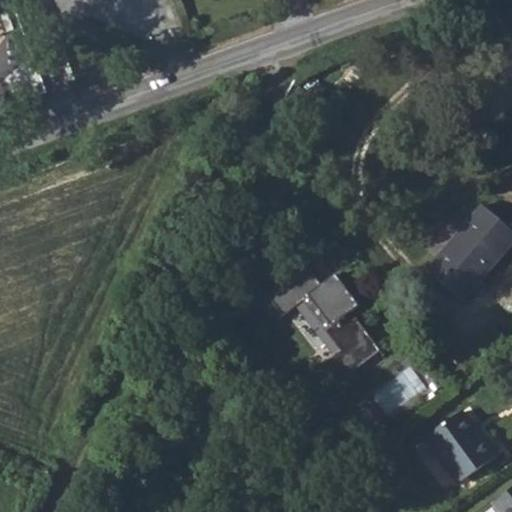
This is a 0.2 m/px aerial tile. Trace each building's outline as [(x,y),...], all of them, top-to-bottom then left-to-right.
[(511,233),(485,208),(430,270),(465,300),(511,247),(511,233)] [(361,306),(338,276),(324,285),(309,265),(272,294),(287,314),(305,300),(328,329),(343,351),(326,363),(340,382),(382,352),(353,312),(361,306)] [(511,356),(488,373),(505,394),(511,388),(511,356)] [(446,427),(412,453),(447,499),(487,469),(470,448),(467,451),(446,427)] [(511,511),(511,499),(495,511),(511,511)]
